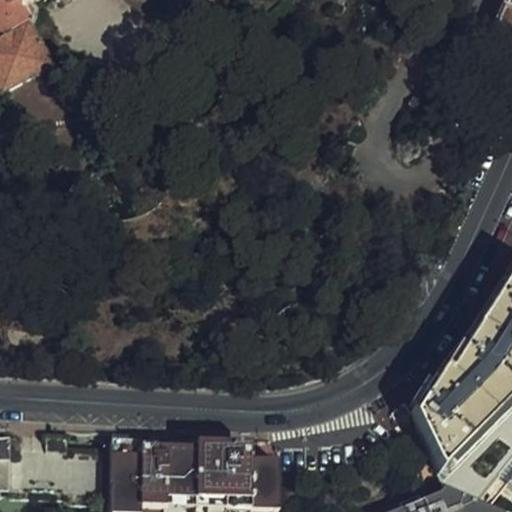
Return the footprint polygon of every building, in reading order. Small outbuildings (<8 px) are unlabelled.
[(0,0),(0,94),(1,97),(52,69),(28,27),(34,13),(27,0),(0,0)] [(57,0),(27,0),(34,13),(57,0)] [(506,9),(484,57),(511,70),(511,1),(508,11),(506,9)] [(511,267),(442,375),(414,419),(446,491),(478,506),(499,479),(511,488),(511,267)] [(0,511),(0,497),(68,499),(68,502),(100,503),(100,453),(63,452),(63,445),(11,444),(0,444),(0,511)] [(110,510),(109,511),(274,511),(276,465),(249,465),(248,449),(196,448),(195,453),(140,451),(140,446),(111,444),(110,510)] [(491,511),(478,506),(446,491),(429,511),(428,511),(425,505),(407,511),(491,511)]
